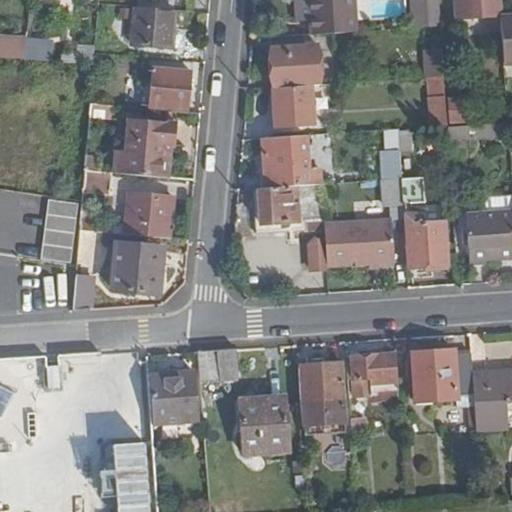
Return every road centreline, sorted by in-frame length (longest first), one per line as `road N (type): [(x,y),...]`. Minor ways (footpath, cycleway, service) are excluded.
road 1 (residential): [(205,326),(233,0)]
road 2 (residential): [(205,326),(511,307)]
road 3 (residential): [(0,341),(205,326)]
